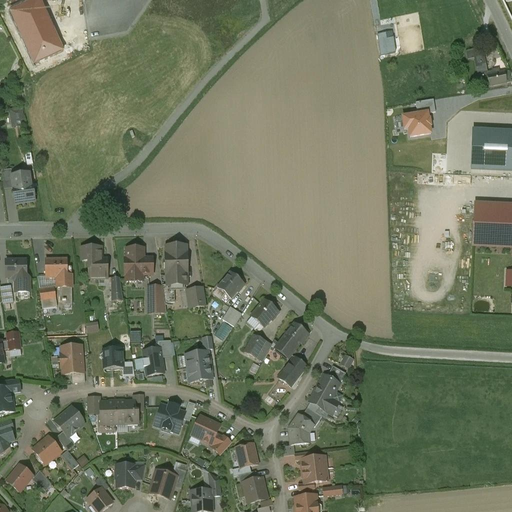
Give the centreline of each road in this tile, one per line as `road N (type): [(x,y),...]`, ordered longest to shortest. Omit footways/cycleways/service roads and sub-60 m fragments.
road 1 (residential): [(262,0),(265,20),(144,155),(91,199),(76,229)]
road 2 (residential): [(76,229),(196,229),(334,335)]
road 3 (residential): [(269,435),(167,391),(81,390),(37,410)]
road 4 (unclassified): [(371,348),(511,359)]
